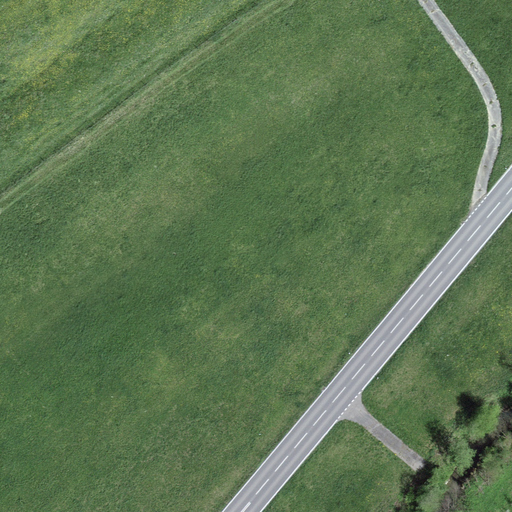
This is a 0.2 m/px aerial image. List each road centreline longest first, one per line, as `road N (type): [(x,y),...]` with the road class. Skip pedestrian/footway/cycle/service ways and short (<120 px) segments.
road 1 (secondary): [(242,511),(511,186)]
road 2 (track): [(420,0),(495,107),(476,228)]
